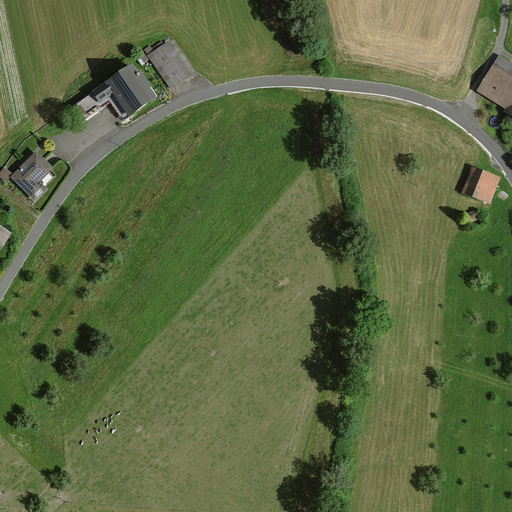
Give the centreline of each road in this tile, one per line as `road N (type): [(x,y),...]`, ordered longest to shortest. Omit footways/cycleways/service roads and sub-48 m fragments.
road 1 (residential): [(0,287),(98,155),(160,112),(222,88),(292,79),(420,99),(460,116),(511,175)]
road 2 (track): [(505,0),(503,34),(460,116)]
